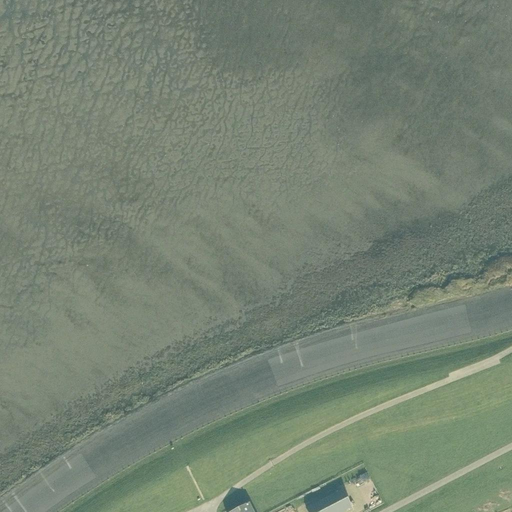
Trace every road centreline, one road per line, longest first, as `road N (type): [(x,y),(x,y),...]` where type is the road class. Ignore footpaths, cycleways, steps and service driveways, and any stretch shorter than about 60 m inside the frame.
road 1 (unclassified): [(511,349),(328,432),(207,504)]
road 2 (unclassified): [(384,511),(511,445)]
